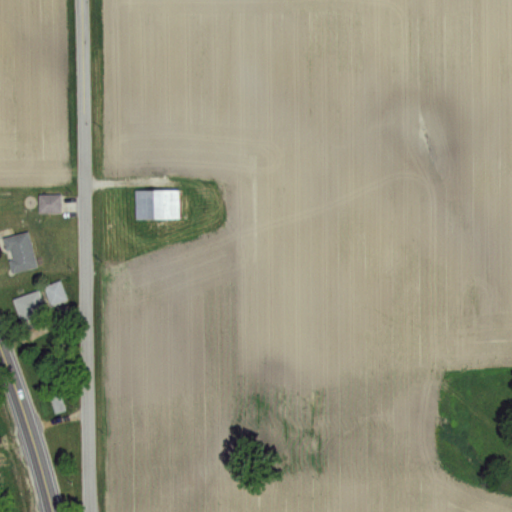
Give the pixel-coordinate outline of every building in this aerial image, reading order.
[(135,191),(180,191),(180,220),(136,221),(135,191)] [(59,212),(59,195),(38,195),(38,213),(59,212)] [(3,239),(27,231),(38,268),(11,276),(6,261),(11,259),(8,250),(3,251),(3,239)] [(66,300),(59,280),(42,286),(49,306),(66,300)] [(13,300),(38,291),(48,317),(23,326),(13,300)] [(49,396),(53,413),(63,410),(59,394),(49,396)]
